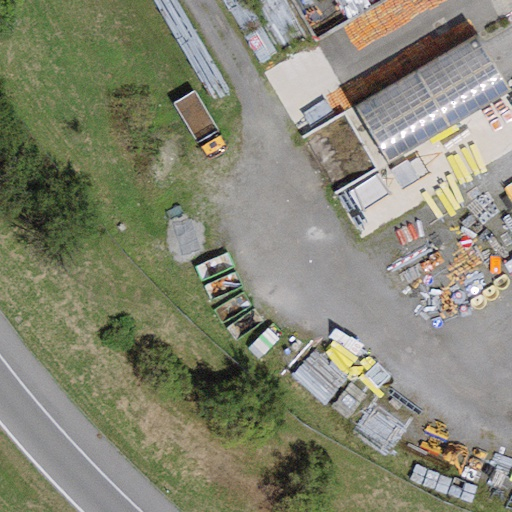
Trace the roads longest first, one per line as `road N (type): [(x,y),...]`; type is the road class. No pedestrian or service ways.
road 1 (unknown): [(202,0),(386,300),(438,326),(511,317)]
road 2 (motorway): [(108,511),(0,395)]
